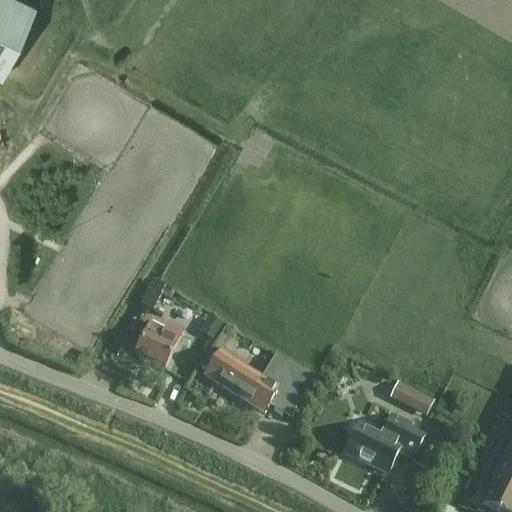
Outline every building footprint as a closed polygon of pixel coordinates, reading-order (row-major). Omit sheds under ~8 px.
[(28,0),(0,0),(0,75),(2,77),(37,4),(28,0)] [(153,283),(148,292),(161,299),(169,303),(174,294),(174,293),(162,287),(153,283)] [(208,319),(198,335),(215,346),(225,330),(208,319)] [(151,324),(135,358),(164,372),(183,333),(167,326),(165,331),(151,324)] [(201,366),(199,369),(207,375),(205,377),(265,415),(269,409),(289,422),(298,408),(312,385),(310,377),(296,369),(276,358),(269,369),(260,384),(237,369),(218,357),(211,352),(210,352),(201,366)] [(412,394),(407,405),(427,415),(433,404),(412,394)] [(392,417),(381,439),(358,428),(344,457),(369,469),(370,468),(388,476),(401,451),(415,458),(427,434),(392,417)] [(493,460),(479,489),(488,493),(480,509),(487,511),(511,511),(511,444),(502,464),(493,460)]
